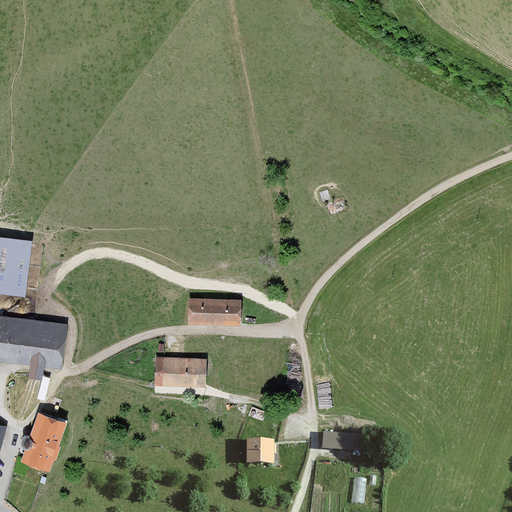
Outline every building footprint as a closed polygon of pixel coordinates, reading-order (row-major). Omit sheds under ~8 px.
[(35,241),(0,236),(0,293),(28,297),(35,241)] [(191,327),(243,327),(243,300),(191,300),(191,327)] [(0,361),(33,365),(31,379),(45,380),(47,367),(63,369),(69,325),(0,315),(0,361)] [(155,387),(208,388),(209,358),(156,357),(155,387)] [(254,405),(250,414),(264,420),(268,410),(254,405)] [(25,460),(55,469),(71,422),(41,412),(25,460)] [(0,456),(8,427),(0,424),(0,456)] [(363,437),(323,435),(323,454),(362,455),(363,437)] [(275,444),(249,444),(249,469),(275,469),(275,444)] [(355,478),(354,502),(366,502),(367,478),(355,478)]
